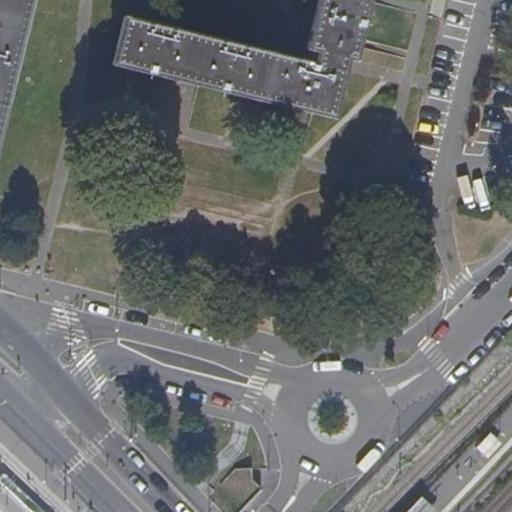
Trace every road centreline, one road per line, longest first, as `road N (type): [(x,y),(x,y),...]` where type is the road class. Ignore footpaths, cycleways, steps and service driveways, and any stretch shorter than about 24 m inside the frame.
road 1 (residential): [(490,0),(438,202),(476,325)]
road 2 (residential): [(91,368),(117,362),(240,392),(288,428)]
road 3 (residential): [(314,380),(110,327)]
road 4 (primary): [(175,511),(81,411)]
